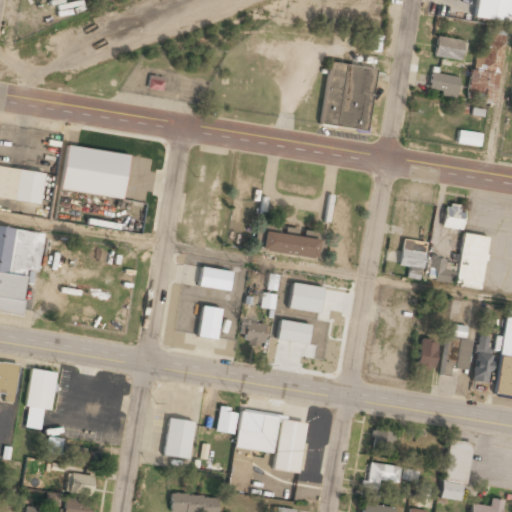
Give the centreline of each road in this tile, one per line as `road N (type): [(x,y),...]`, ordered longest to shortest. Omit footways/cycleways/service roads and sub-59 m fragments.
road 1 (residential): [(413,0),(328,511)]
road 2 (residential): [(511,179),(0,94)]
road 3 (tertiary): [(511,423),(0,339)]
road 4 (residential): [(184,126),(124,511)]
